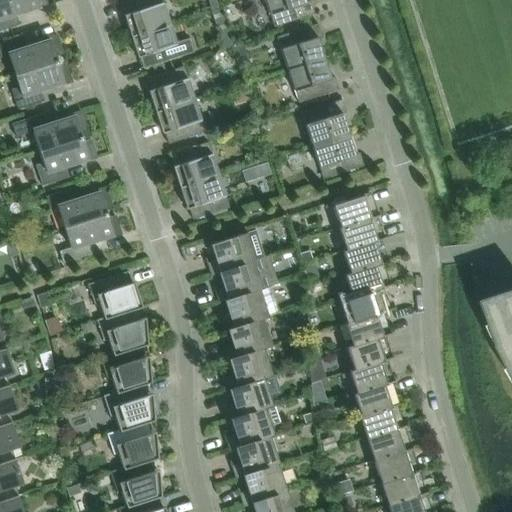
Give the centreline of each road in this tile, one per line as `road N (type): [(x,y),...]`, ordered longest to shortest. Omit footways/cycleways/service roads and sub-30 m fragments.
road 1 (residential): [(474,511),(433,372),(428,256),(347,0)]
road 2 (residential): [(204,511),(189,461),(173,285),(80,0)]
